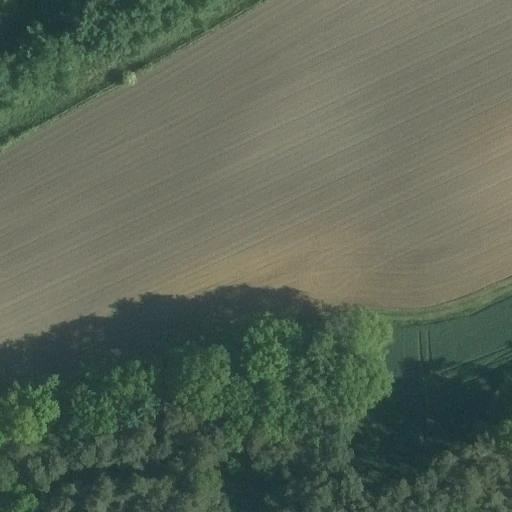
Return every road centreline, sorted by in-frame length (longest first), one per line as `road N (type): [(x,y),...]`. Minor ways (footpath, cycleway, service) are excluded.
road 1 (track): [(511,282),(448,308),(316,319),(213,358),(0,407)]
road 2 (track): [(158,371),(257,511)]
road 3 (track): [(395,511),(511,449)]
